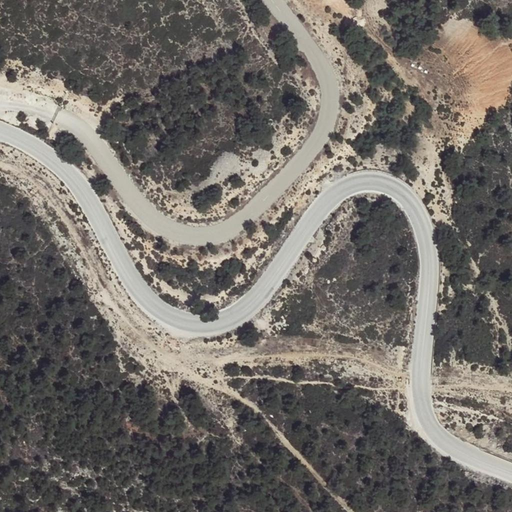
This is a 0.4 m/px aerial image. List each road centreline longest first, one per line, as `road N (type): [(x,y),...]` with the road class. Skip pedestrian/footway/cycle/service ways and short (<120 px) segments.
road 1 (unclassified): [(0,131),(41,150),(74,180),(143,295),(190,324),(229,319),(255,299),(342,188),(365,181),(392,187),(414,208),(430,254),(419,383),(424,418),(464,454),(511,472)]
road 2 (track): [(352,511),(263,413),(177,365),(181,322)]
